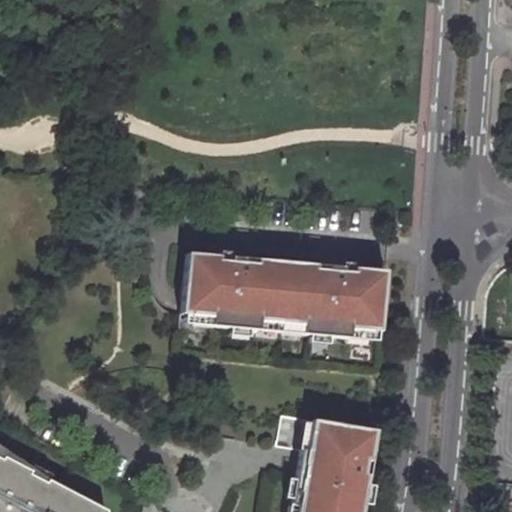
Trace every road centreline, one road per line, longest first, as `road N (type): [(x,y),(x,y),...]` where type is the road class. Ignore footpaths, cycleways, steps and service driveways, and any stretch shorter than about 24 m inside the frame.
road 1 (secondary): [(438,215),(409,511)]
road 2 (secondary): [(443,511),(472,217)]
road 3 (secondary): [(472,217),(481,0)]
road 4 (secondary): [(452,0),(438,215)]
